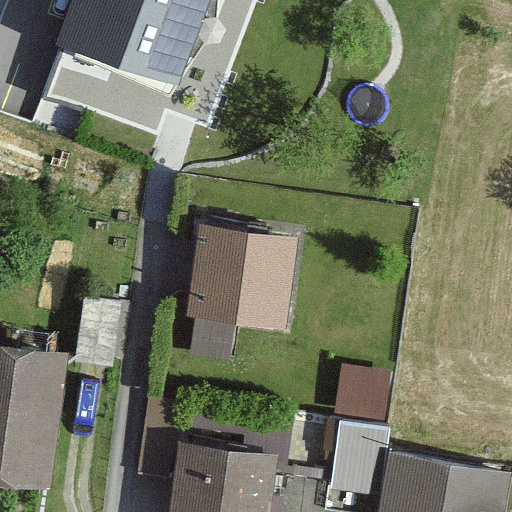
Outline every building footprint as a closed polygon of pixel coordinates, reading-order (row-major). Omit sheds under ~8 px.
[(81,0),(48,94),(170,137),(174,127),(208,136),(258,0),(81,0)] [(294,240),(191,228),(180,323),(283,334),(294,240)] [(84,349),(114,354),(123,298),(93,293),(84,349)] [(67,359),(0,351),(0,490),(50,497),(67,359)] [(393,409),(398,358),(345,354),(340,404),(393,409)] [(261,511),(268,462),(187,451),(178,511),(261,511)] [(503,511),(510,478),(396,456),(385,511),(503,511)]
